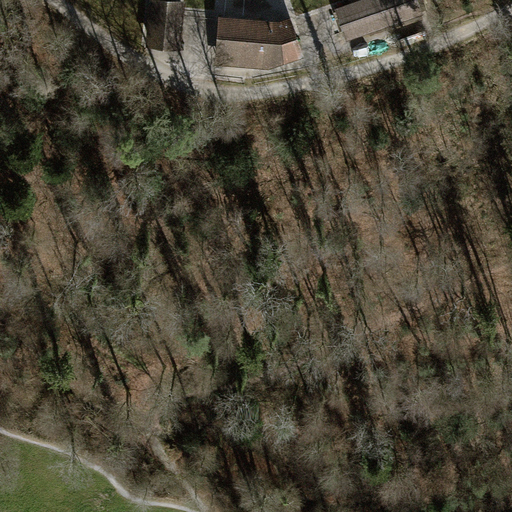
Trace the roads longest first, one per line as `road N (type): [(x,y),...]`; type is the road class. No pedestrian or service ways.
road 1 (track): [(67,0),(130,53),(271,93),(511,13)]
road 2 (track): [(0,431),(99,467),(131,499),(197,511)]
